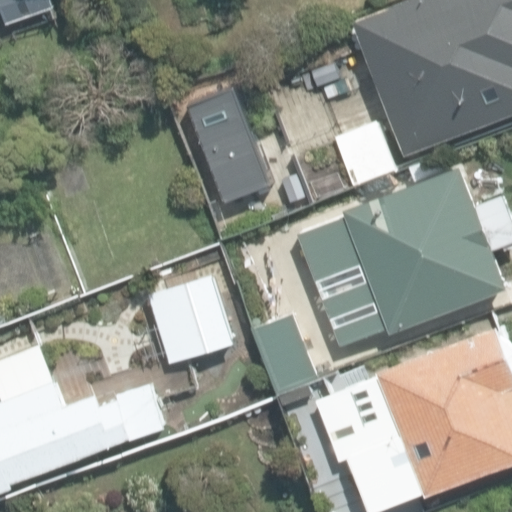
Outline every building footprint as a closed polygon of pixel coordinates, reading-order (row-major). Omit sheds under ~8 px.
[(1,0),(9,21),(57,5),(55,0),(1,0)] [(511,0),(400,0),(356,17),(407,152),(511,112),(511,0)] [(70,142),(90,198),(170,169),(150,113),(70,142)] [(379,119),(338,134),(355,181),(397,166),(379,119)] [(476,203),(462,165),(344,209),(346,214),(299,232),(342,347),(508,285),(494,248),(511,241),(511,216),(503,193),(476,203)] [(152,288),(171,357),(237,338),(218,269),(152,288)] [(255,323),(279,391),(320,377),(296,309),(255,323)] [(351,453),(373,509),(428,488),(430,491),(511,459),(511,346),(502,320),(382,365),(384,371),(317,396),(338,449),(351,453)] [(0,402),(0,489),(17,484),(14,477),(168,424),(153,380),(102,399),(99,389),(64,401),(43,343),(0,357),(0,377),(8,400),(0,402)]
